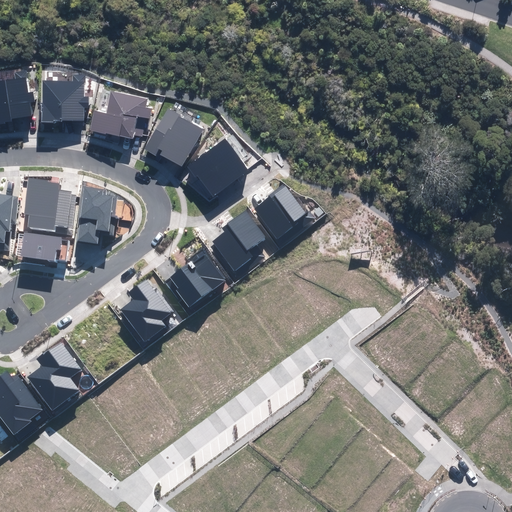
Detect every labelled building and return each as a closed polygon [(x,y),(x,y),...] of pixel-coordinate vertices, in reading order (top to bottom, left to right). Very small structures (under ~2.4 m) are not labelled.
[(0,124),(5,124),(5,122),(12,121),(11,119),(31,116),(29,103),(35,102),(33,91),(27,92),(25,78),(28,78),(27,71),(14,72),(15,79),(0,81),(0,124)] [(54,120),(84,121),(84,108),(89,108),(89,96),(84,96),(84,83),(86,83),(86,75),(72,75),(72,81),(43,81),(43,105),(41,105),(41,122),(54,122),(54,120)] [(90,131),(132,139),(133,135),(142,137),(143,130),(135,128),(137,116),(150,119),(152,108),(146,107),(148,98),(111,91),(107,113),(94,110),(90,131)] [(162,156),(182,167),(203,129),(181,117),(181,116),(168,109),(145,149),(161,158),(162,156)] [(197,175),(213,197),(249,171),(225,138),(186,166),(195,177),(197,175)] [(28,228),(71,234),(77,195),(72,195),(72,191),(60,190),(61,184),(49,182),(50,180),(29,177),(24,213),(30,214),(28,228)] [(290,237),(315,218),(309,211),(306,213),(283,184),(268,196),(269,197),(253,209),(277,239),(286,232),(290,237)] [(76,242),(98,244),(99,234),(114,236),(118,196),(107,195),(107,189),(82,186),(76,242)] [(0,249),(9,251),(12,230),(10,230),(11,223),(16,224),(20,197),(0,193),(0,249)] [(314,212),(319,217),(324,213),(320,207),(314,212)] [(234,279),(265,256),(256,244),(266,237),(245,210),(221,228),(224,232),(212,241),(214,244),(210,247),(234,279)] [(21,256),(55,262),(56,260),(66,261),(69,240),(24,233),(21,256)] [(183,298),(189,307),(226,281),(203,249),(188,259),(191,263),(165,282),(179,301),(183,298)] [(120,309),(144,342),(166,326),(162,321),(174,312),(156,288),(154,290),(146,279),(128,293),(133,299),(120,309)] [(26,377),(52,411),(79,390),(70,378),(82,369),(61,342),(52,349),(51,348),(36,359),(42,365),(26,377)] [(0,375),(0,416),(13,435),(32,421),(30,419),(43,409),(17,374),(12,377),(7,371),(0,375)] [(210,448),(176,412),(142,445),(157,461),(163,455),(182,476),(159,498),(172,511),(188,511),(202,499),(204,501),(207,498),(213,505),(234,485),(227,477),(246,459),(223,436),(210,448)] [(102,506),(139,468),(119,448),(98,469),(93,464),(77,481),(102,506)]
